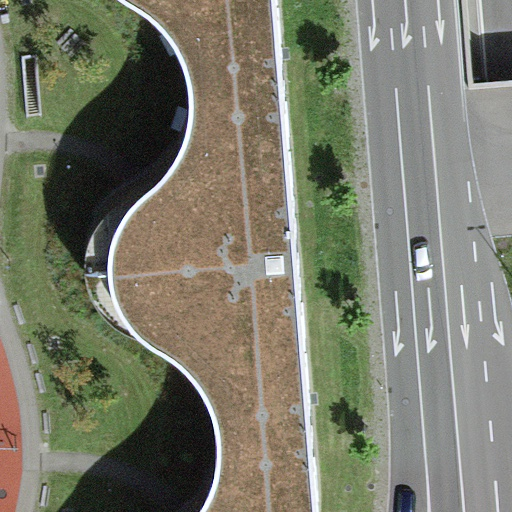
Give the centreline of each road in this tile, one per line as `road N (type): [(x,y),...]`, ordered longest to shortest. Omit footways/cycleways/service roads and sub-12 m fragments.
road 1 (primary): [(429,219),(478,345),(498,511)]
road 2 (primary): [(429,219),(418,347),(426,511)]
road 3 (primary): [(406,0),(429,219)]
